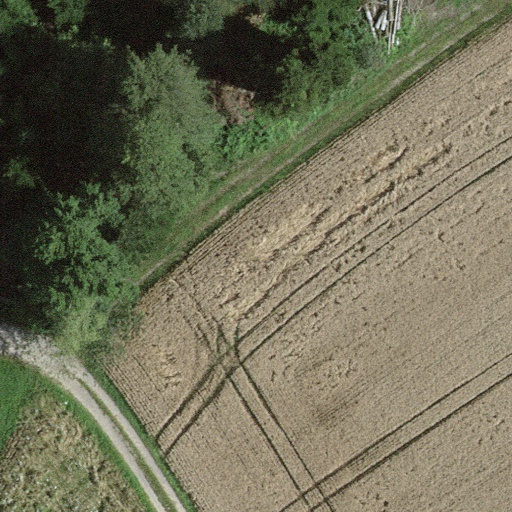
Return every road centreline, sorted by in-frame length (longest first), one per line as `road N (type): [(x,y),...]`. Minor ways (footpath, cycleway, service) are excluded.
road 1 (track): [(45,351),(415,58),(506,0)]
road 2 (track): [(0,337),(45,351),(70,371),(133,449),(170,511)]
